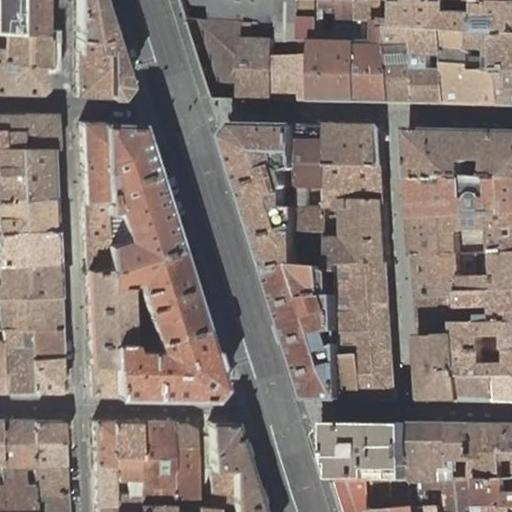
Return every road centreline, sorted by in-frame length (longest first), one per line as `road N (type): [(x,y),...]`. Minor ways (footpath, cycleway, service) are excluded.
road 1 (residential): [(396,114),(415,408),(255,406)]
road 2 (tertiary): [(161,109),(255,406)]
road 3 (residential): [(63,105),(80,404)]
road 4 (residential): [(396,114),(161,109)]
road 5 (residential): [(255,406),(80,404)]
